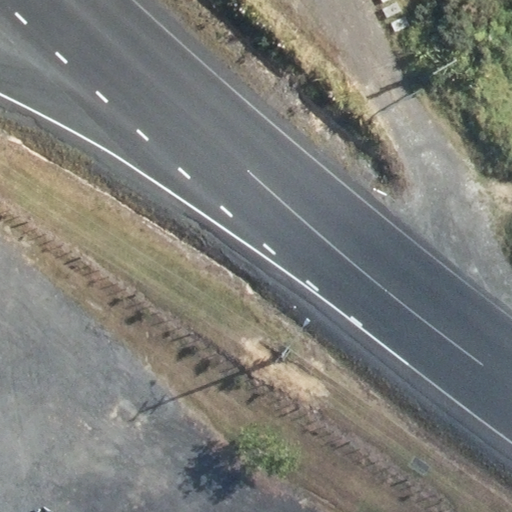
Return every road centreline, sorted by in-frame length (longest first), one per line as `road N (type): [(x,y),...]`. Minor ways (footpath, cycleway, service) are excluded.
road 1 (tertiary): [(77,0),(511,388)]
road 2 (track): [(499,380),(438,166),(360,0)]
